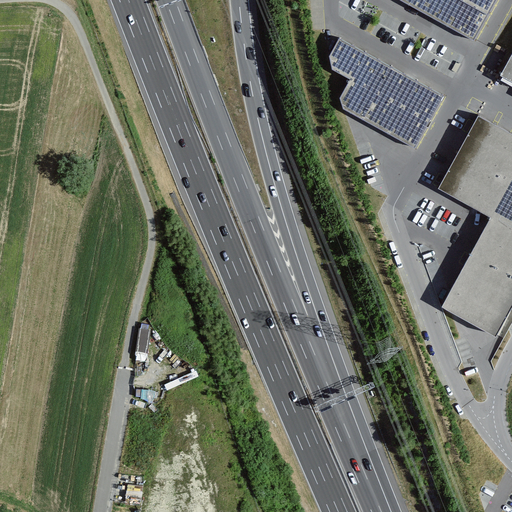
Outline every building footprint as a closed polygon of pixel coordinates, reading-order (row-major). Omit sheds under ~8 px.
[(401,0),(475,41),(497,0),(401,0)] [(416,148),(444,99),(342,41),(333,57),(336,69),(354,80),(344,97),(346,109),(416,148)] [(511,80),(511,55),(502,75),(511,80)] [(511,312),(511,135),(478,117),(438,190),(491,219),(442,308),(498,339),(511,312)] [(139,349),(147,350),(148,327),(140,326),(139,349)]
